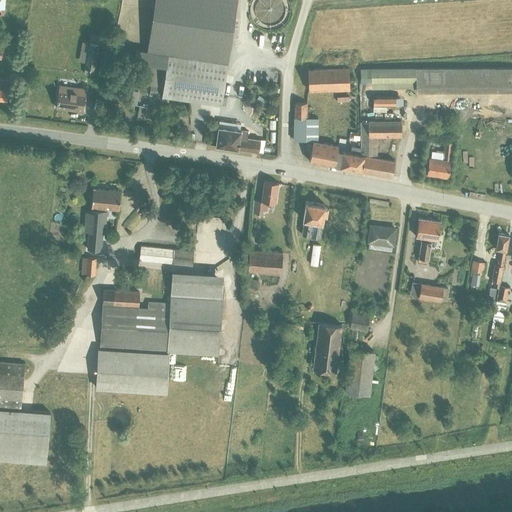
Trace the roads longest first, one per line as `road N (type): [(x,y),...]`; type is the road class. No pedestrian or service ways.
road 1 (unclassified): [(511,443),(71,511)]
road 2 (tertiary): [(284,169),(0,130)]
road 3 (tertiary): [(284,169),(511,213)]
road 4 (unclassified): [(308,0),(286,83),(284,169)]
